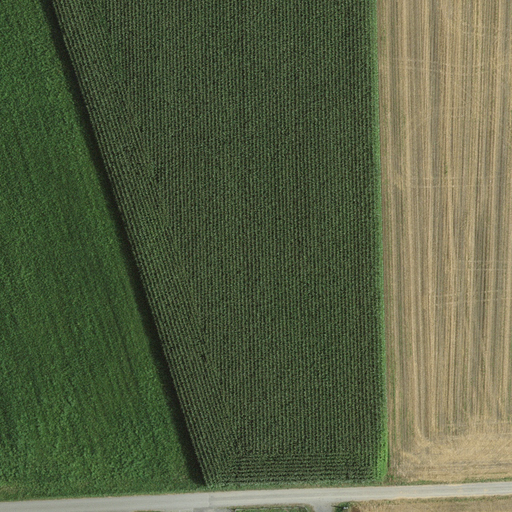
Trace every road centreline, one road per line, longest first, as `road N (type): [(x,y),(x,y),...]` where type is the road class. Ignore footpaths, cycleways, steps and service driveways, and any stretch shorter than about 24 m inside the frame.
road 1 (unclassified): [(0,510),(324,494)]
road 2 (track): [(324,494),(511,486)]
